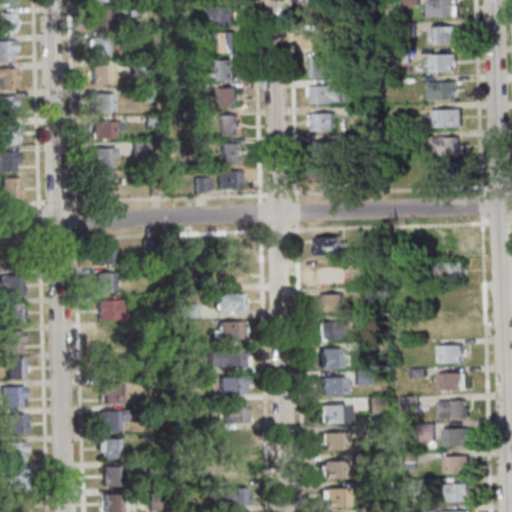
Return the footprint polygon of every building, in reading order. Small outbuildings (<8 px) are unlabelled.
[(308,0),(325,0),(326,20),(308,21),(308,0)] [(426,0),(452,0),(453,7),(455,7),(455,15),(427,16),(426,0)] [(139,3),(139,15),(125,15),(124,4),(139,3)] [(207,7),(231,6),(231,23),(207,24),(207,7)] [(87,9),(105,9),(105,11),(112,11),(112,19),(105,19),(105,27),(87,28),(87,9)] [(0,13),(10,13),(11,33),(0,33),(0,13)] [(413,35),(400,36),(399,22),(413,22),(413,35)] [(429,26),(453,26),(453,43),(430,43),(429,26)] [(309,28),(326,27),(327,48),(310,48),(309,28)] [(195,39),(181,39),(181,30),(195,29),(195,39)] [(233,32),(233,51),(217,52),(217,32),(233,32)] [(87,36),(109,36),(109,45),(104,45),(104,57),(88,57),(87,36)] [(9,60),(0,60),(0,40),(11,40),(12,54),(9,54),(9,60)] [(408,61),(393,62),(393,49),(408,49),(408,61)] [(361,61),(345,61),(345,50),(361,50),(361,61)] [(429,54),(452,54),(452,71),(430,71),(429,54)] [(310,55),(327,55),(327,74),(311,75),(310,55)] [(182,67),(182,57),(196,57),(196,67),(182,67)] [(233,59),(234,80),(210,81),(210,74),(218,73),(217,60),(233,59)] [(128,61),(145,61),(145,74),(128,75),(128,61)] [(89,64),(106,64),(106,83),(89,83),(89,64)] [(13,87),(0,87),(0,67),(17,67),(17,79),(13,79),(13,87)] [(348,92),(348,79),(362,79),(363,92),(348,92)] [(453,98),(427,99),(426,82),(453,82),(453,98)] [(312,84),(332,84),(332,89),(341,89),(341,98),(333,98),(333,101),(311,101),(311,93),(312,93),(312,84)] [(197,95),(184,95),(184,85),(197,85),(197,95)] [(155,86),(155,101),(141,101),(140,87),(155,86)] [(235,86),(235,107),(218,108),(217,87),(235,86)] [(110,93),(110,109),(89,110),(89,93),(110,93)] [(10,116),(0,116),(0,96),(13,96),(13,107),(10,107),(10,116)] [(350,106),(366,106),(366,116),(350,117),(350,106)] [(425,127),(425,115),(432,115),(432,110),(460,109),(460,126),(425,127)] [(312,113),(333,112),(333,129),(313,130),(312,113)] [(218,116),(235,115),(235,135),(218,136),(218,116)] [(143,116),(157,116),(157,126),(143,126),(143,116)] [(91,122),(111,121),(111,137),(91,138),(91,122)] [(0,123),(14,123),(14,144),(0,144),(0,123)] [(425,141),(411,141),(411,132),(425,132),(425,141)] [(367,133),(367,147),(351,148),(351,133),(367,133)] [(460,153),(430,154),(430,137),(457,137),(457,145),(460,145),(460,153)] [(334,140),(334,157),(314,158),(313,140),(334,140)] [(145,142),(145,156),(131,156),(131,143),(145,142)] [(219,144),(235,143),(236,163),(219,163),(219,144)] [(112,147),(112,156),(107,156),(108,168),(92,168),(91,147),(112,147)] [(16,162),(13,162),(13,171),(0,171),(0,151),(16,151),(16,162)] [(439,183),(439,172),(436,172),(435,162),(457,161),(457,182),(439,183)] [(314,166),(338,165),(338,182),(314,182),(314,166)] [(370,182),(369,168),(379,168),(379,182),(370,182)] [(215,172),(236,171),(237,187),(216,188),(215,172)] [(93,195),(92,176),(110,175),(110,187),(115,187),(115,195),(93,195)] [(0,198),(0,178),(18,177),(18,198),(0,198)] [(193,177),(202,177),(202,178),(203,191),(203,192),(193,192),(193,177)] [(148,194),(148,181),(157,180),(157,194),(148,194)] [(433,250),(433,233),(459,232),(460,249),(433,250)] [(196,254),(180,254),(180,238),(195,237),(196,254)] [(316,256),(315,237),(339,237),(339,255),(316,256)] [(141,255),(141,241),(155,241),(155,255),(141,255)] [(240,258),(217,259),(216,242),(240,241),(240,258)] [(95,265),(95,246),(111,245),(111,264),(95,265)] [(376,272),(361,272),(361,259),(376,259),(376,272)] [(395,259),(410,259),(410,269),(396,269),(395,259)] [(462,278),(435,279),(435,263),(462,263),(462,278)] [(216,283),(215,266),(241,266),(241,277),(237,277),(238,283),(216,283)] [(341,283),(317,284),(316,270),(319,270),(319,267),(341,267),(341,283)] [(112,292),(96,292),(96,273),(112,272),(112,292)] [(19,295),(3,295),(3,283),(0,283),(0,275),(19,275),(19,295)] [(181,289),(181,277),(196,277),(196,289),(181,289)] [(436,307),(436,291),(462,290),(463,300),(462,300),(462,307),(436,307)] [(215,311),(215,294),(241,293),(242,310),(215,311)] [(317,299),(320,299),(320,295),(342,295),(343,311),(317,312),(317,299)] [(97,321),(96,301),(118,300),(118,311),(126,311),(126,320),(97,321)] [(4,323),(3,304),(20,303),(21,323),(4,323)] [(195,317),(178,318),(178,304),(194,303),(195,317)] [(353,315),(368,315),(369,328),(354,329),(353,315)] [(242,338),(218,338),(210,338),(210,330),(217,330),(217,321),(241,321),(242,338)] [(344,322),(345,339),(319,340),(318,322),(344,322)] [(118,348),(102,348),(101,338),(98,338),(97,328),(117,328),(118,348)] [(18,350),(1,351),(0,331),(21,330),(21,343),(18,343),(18,350)] [(361,342),(376,341),(376,351),(361,352),(361,342)] [(438,363),(438,346),(462,345),(462,362),(438,363)] [(206,365),(206,358),(198,358),(198,350),(243,349),(243,356),(247,356),(247,364),(206,365)] [(340,349),(340,367),(319,368),(319,350),(340,349)] [(119,355),(119,365),(115,366),(115,375),(98,376),(98,356),(119,355)] [(6,378),(5,366),(1,366),(1,358),(22,358),(22,364),(25,364),(25,370),(23,370),(23,378),(6,378)] [(198,373),(182,374),(181,365),(198,364),(198,373)] [(424,377),(410,378),(410,368),(424,368),(424,377)] [(354,386),(354,371),(370,371),(370,385),(354,386)] [(438,391),(437,374),(465,374),(465,390),(438,391)] [(241,393),(218,394),(218,378),(242,377),(243,388),(240,388),(241,393)] [(321,395),(320,379),(344,378),(344,394),(321,395)] [(98,394),(98,383),(120,383),(120,403),(103,404),(103,393),(98,394)] [(19,406),(2,407),(2,393),(0,393),(0,386),(22,386),(22,397),(19,397),(19,406)] [(382,397),(382,413),(368,413),(368,398),(382,397)] [(417,411),(401,412),(400,397),(416,397),(417,411)] [(438,418),(438,401),(464,400),(464,418),(438,418)] [(343,423),(320,423),(320,405),(343,404),(343,423)] [(149,405),(163,405),(163,415),(149,415),(149,405)] [(221,423),(221,405),(244,405),(245,423),(221,423)] [(126,418),(116,419),(116,430),(100,430),(100,424),(95,424),(95,413),(99,413),(99,411),(123,411),(123,412),(126,412),(126,418)] [(7,435),(7,422),(2,422),(2,415),(23,414),(24,434),(7,435)] [(189,430),(188,421),(203,421),(203,429),(189,430)] [(367,439),(367,425),(382,424),(382,439),(367,439)] [(433,440),(416,440),(416,424),(433,424),(433,440)] [(470,445),(443,445),(443,429),(470,428),(470,445)] [(244,450),(223,451),(223,433),(244,432),(244,450)] [(321,433),(345,433),(346,450),(322,450),(321,433)] [(95,440),(117,439),(117,458),(101,458),(101,451),(95,451),(95,440)] [(196,455),(181,456),(181,441),(195,440),(196,455)] [(21,462),(4,462),(3,442),(23,442),(24,455),(20,455),(21,462)] [(401,462),(401,452),(415,452),(416,462),(414,462),(401,462)] [(443,457),(469,456),(469,473),(444,474),(443,457)] [(222,479),(222,462),(245,461),(245,478),(222,479)] [(146,476),(145,462),(161,462),(162,475),(146,476)] [(321,465),(324,465),(324,462),(346,462),(347,478),(321,479),(321,465)] [(401,462),(414,462),(415,469),(401,470),(401,462)] [(100,467),(117,466),(118,486),(101,487),(100,467)] [(3,489),(2,470),(25,469),(25,489),(3,489)] [(422,494),(404,494),(404,480),(421,479),(422,494)] [(471,501),(441,502),(441,485),(467,484),(468,490),(471,490),(471,501)] [(245,505),(216,506),(216,492),(221,492),(221,489),(245,488),(245,505)] [(324,489),(347,489),(348,506),(324,507),(324,489)] [(162,493),(162,510),(147,511),(147,493),(162,493)] [(102,511),(102,494),(119,494),(119,511),(102,511)] [(9,511),(9,498),(26,498),(26,511),(9,511)]
